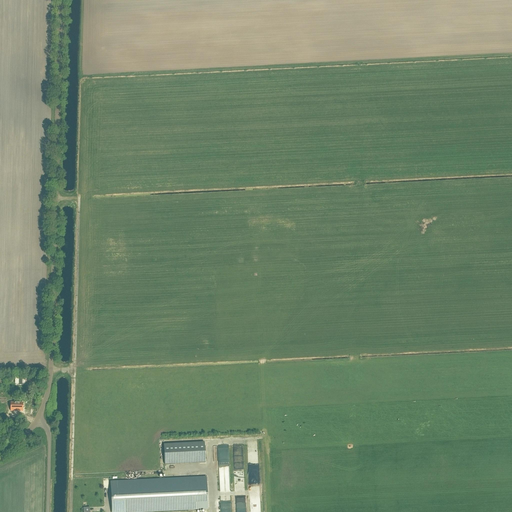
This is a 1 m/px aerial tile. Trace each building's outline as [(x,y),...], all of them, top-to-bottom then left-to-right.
[(10,403),(10,412),(23,412),(23,403),(10,403)] [(220,492),(231,492),(229,450),(218,451),(220,492)] [(245,479),(244,469),(234,469),(235,479),(245,479)] [(206,478),(111,483),(112,511),(147,511),(207,509),(206,478)] [(220,496),(220,511),(231,511),(231,495),(220,496)]
